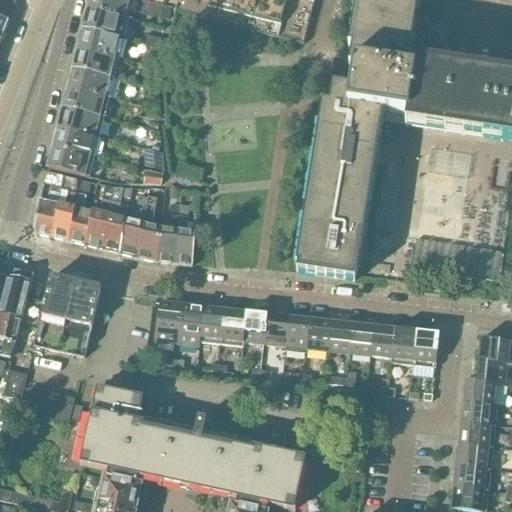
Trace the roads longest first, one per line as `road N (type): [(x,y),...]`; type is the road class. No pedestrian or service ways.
road 1 (residential): [(454,313),(152,284),(6,249),(74,0)]
road 2 (residential): [(394,506),(404,419),(441,419),(454,313)]
road 3 (residential): [(0,131),(45,0)]
